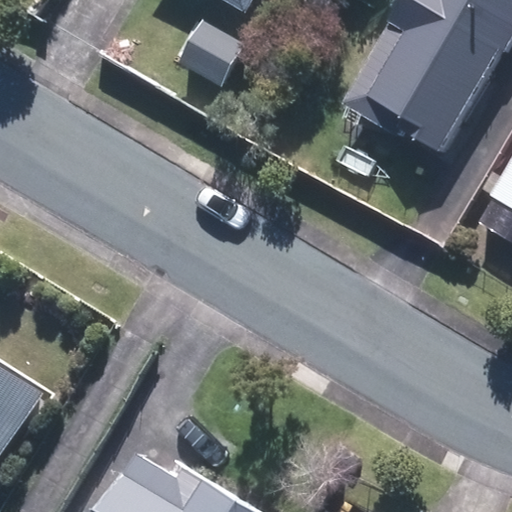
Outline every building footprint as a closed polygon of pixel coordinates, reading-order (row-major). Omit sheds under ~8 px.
[(210,0),(241,18),(251,0),(210,0)] [(433,159),(511,22),(511,0),(405,0),(341,111),(393,140),(395,137),(433,159)] [(203,21),(177,61),(220,90),(247,49),(203,21)] [(511,155),(486,200),(511,215),(511,155)] [(0,456),(41,398),(0,370),(0,456)] [(132,458),(98,511),(241,511),(180,474),(174,484),(132,458)]
